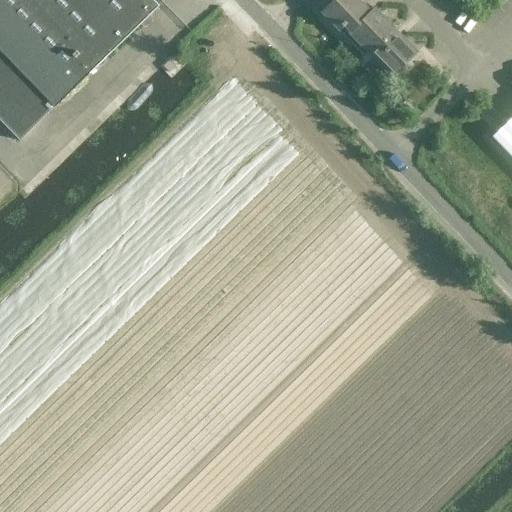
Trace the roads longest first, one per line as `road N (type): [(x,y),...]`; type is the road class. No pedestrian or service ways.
road 1 (tertiary): [(511,282),(239,0)]
road 2 (unknown): [(0,116),(22,136),(43,134),(183,0)]
road 3 (unknown): [(388,154),(494,60)]
